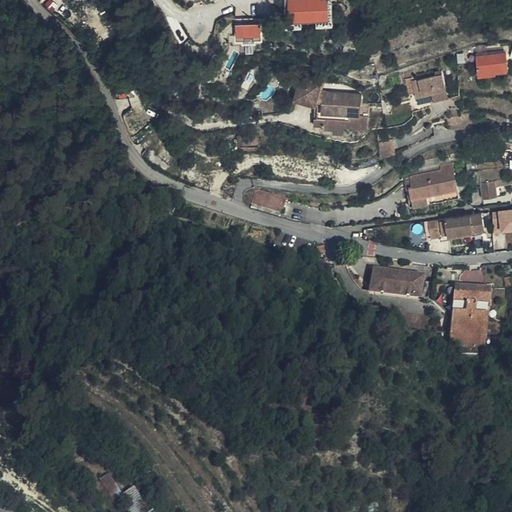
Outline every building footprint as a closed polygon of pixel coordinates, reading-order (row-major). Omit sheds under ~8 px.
[(331,0),(284,0),(286,23),(303,22),(303,19),(318,18),(318,22),(334,21),(331,0)] [(477,55),(506,51),(506,47),(496,48),(496,43),(481,45),(481,50),(476,51),(477,55)] [(508,67),(506,51),(477,55),(478,70),(508,67)] [(442,73),(412,81),(415,92),(416,97),(432,93),(447,89),(442,73)] [(323,124),(345,126),(369,127),(370,95),(366,95),(343,93),(326,92),(319,89),(321,84),(283,74),(281,82),(297,86),(295,96),(318,102),(317,118),(315,118),(314,124),(323,124)] [(415,92),(412,81),(411,78),(405,79),(408,93),(415,92)] [(449,97),(447,89),(432,93),(434,101),(449,97)] [(473,120),(474,127),(488,125),(487,118),(473,120)] [(473,120),(462,122),(463,128),(474,127),(473,120)] [(169,130),(159,121),(153,129),(162,137),(169,130)] [(463,128),(462,122),(447,125),(448,130),(463,128)] [(345,133),(345,126),(323,124),(323,128),(333,129),(333,132),(345,133)] [(257,144),(257,135),(249,135),(249,132),(238,132),(238,143),(257,144)] [(467,148),(470,148),(477,147),(476,138),(466,140),(467,148)] [(459,196),(452,164),(440,167),(441,170),(404,179),(410,207),(459,196)] [(511,178),(481,184),(483,199),(497,196),(495,188),(511,184),(511,178)] [(282,212),(287,198),(261,189),(256,190),(252,202),(282,212)] [(170,202),(165,209),(170,211),(173,205),(170,202)] [(485,233),(482,214),(446,219),(431,221),(428,221),(431,238),(440,237),(472,232),(472,236),(485,233)] [(351,238),(364,240),(365,230),(351,232),(351,238)] [(441,241),(472,236),(472,232),(440,237),(441,241)] [(370,289),(420,297),(423,277),(374,270),(370,289)] [(449,351),(484,355),(490,288),(454,286),(449,351)] [(484,360),(484,355),(449,351),(448,357),(484,360)] [(152,511),(151,511),(147,511),(133,488),(122,494),(109,474),(100,480),(113,500),(118,497),(127,511),(152,511)]
